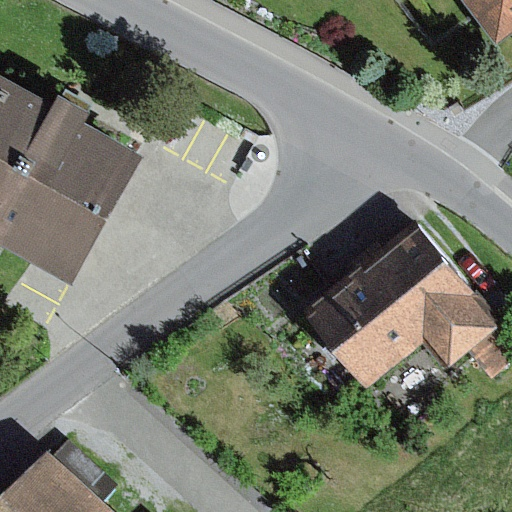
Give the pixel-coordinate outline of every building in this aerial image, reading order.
[(511,0),(470,0),(501,40),(511,31),(511,0)] [(67,86),(63,93),(0,58),(0,234),(82,278),(154,144),(94,112),(99,103),(67,86)] [(317,308),(370,379),(429,334),(450,362),(473,346),(504,321),(507,320),(433,221),(317,308)] [(511,331),(504,321),(473,346),(495,373),(511,359),(511,331)] [(130,511),(53,444),(0,503),(0,511),(130,511)]
